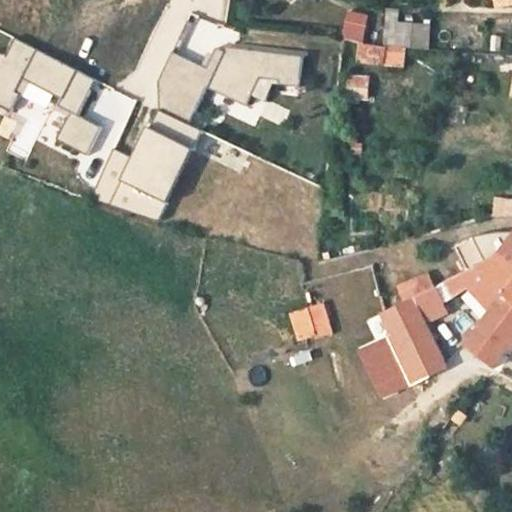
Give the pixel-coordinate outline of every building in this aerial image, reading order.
[(402,9),(388,7),(387,20),(401,21),(402,9)] [(356,21),(344,20),(342,37),(365,41),(366,35),(369,16),(357,14),(356,21)] [(401,21),(387,20),(385,43),(412,45),(414,22),(401,21)] [(90,90),(82,86),(88,75),(14,37),(4,55),(0,52),(0,106),(10,112),(19,94),(14,91),(21,78),(61,98),(57,105),(69,111),(55,139),(86,155),(100,127),(77,115),(90,90)] [(247,107),(261,77),(281,80),(280,84),(301,86),(305,55),(227,46),(225,52),(218,48),(208,68),(173,52),(159,83),(160,110),(190,125),(207,88),(247,107)] [(383,49),(365,47),(363,59),(382,61),(383,49)] [(146,129),(130,160),(114,152),(91,196),(109,205),(122,181),(163,202),(189,151),(146,129)] [(362,142),(352,142),(352,154),(362,154),(362,142)] [(122,181),(109,205),(155,220),(163,202),(122,181)] [(511,198),(497,197),(494,214),(511,215),(511,198)] [(511,240),(498,259),(511,269),(511,240)] [(511,269),(498,259),(447,282),(454,295),(469,286),(493,312),(506,296),(511,299),(511,269)] [(447,282),(439,287),(444,302),(454,296),(454,295),(447,282)] [(439,287),(385,311),(396,337),(389,340),(408,381),(448,363),(430,320),(449,312),(444,302),(439,287)] [(511,299),(506,296),(493,312),(470,344),(491,363),(495,367),(507,351),(509,349),(510,348),(511,345),(511,344),(511,299)] [(324,304),(310,308),(318,335),(319,337),(332,333),(324,304)] [(310,308),(292,314),(301,340),(318,335),(310,308)] [(389,340),(366,350),(385,391),(408,381),(389,340)] [(467,415),(460,410),(454,418),(461,423),(467,415)]
